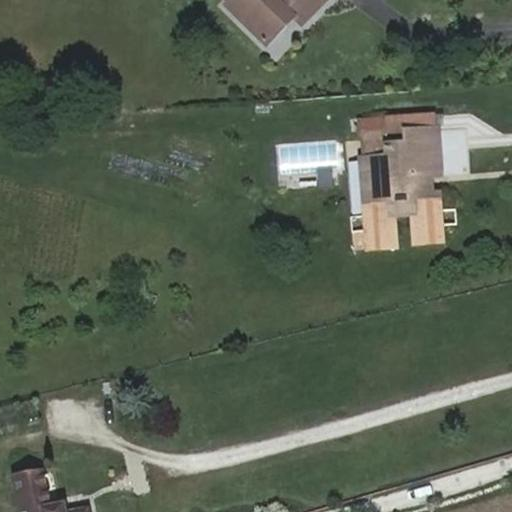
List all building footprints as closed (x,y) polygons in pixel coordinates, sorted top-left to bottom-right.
[(251,6),(245,0),(232,0),(228,4),(240,16),(251,6)] [(245,0),(251,6),(240,16),(270,46),(290,26),(283,20),(292,12),(298,18),(303,24),(327,0),(245,0)] [(290,26),(298,18),(292,12),(283,20),(290,26)] [(388,134),(409,132),(439,130),(439,122),(438,113),(387,116),(388,134)] [(388,139),(388,134),(387,116),(359,117),(361,141),(388,139)] [(439,130),(409,132),(410,145),(389,146),(389,158),(364,161),(371,248),(398,245),(397,216),(395,202),(413,200),(414,214),(417,243),(445,240),(441,193),(433,194),(432,175),(442,174),(439,130)] [(395,202),(397,216),(414,214),(413,200),(395,202)] [(7,430),(44,424),(40,400),(3,406),(7,430)] [(19,478),(24,511),(89,511),(90,511),(85,511),(67,511),(67,506),(52,508),(45,473),(19,478)]
